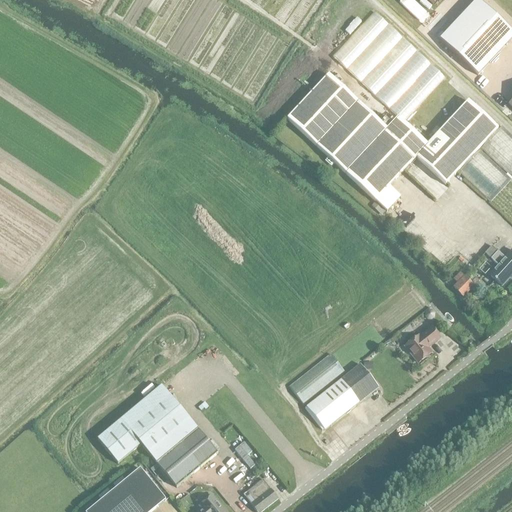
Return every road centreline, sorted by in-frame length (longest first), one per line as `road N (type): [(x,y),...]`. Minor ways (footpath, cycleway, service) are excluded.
road 1 (unclassified): [(276,511),(511,326)]
road 2 (track): [(511,131),(370,0)]
